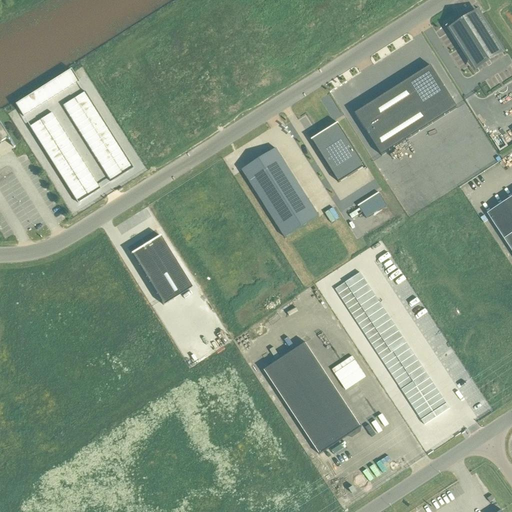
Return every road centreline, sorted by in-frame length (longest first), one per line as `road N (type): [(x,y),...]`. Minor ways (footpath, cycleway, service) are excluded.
road 1 (unclassified): [(0,255),(42,253),(79,234),(449,0)]
road 2 (unclassified): [(369,511),(484,435)]
